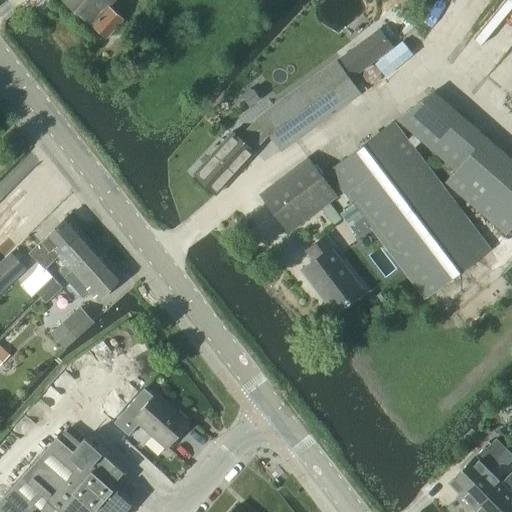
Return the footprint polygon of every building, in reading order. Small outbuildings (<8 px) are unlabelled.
[(108,8),(114,0),(63,0),(92,26),(106,38),(122,20),(108,8)] [(146,39),(159,24),(147,13),(134,28),(146,39)] [(369,62),(357,46),(339,60),(351,75),(369,62)] [(283,151),(359,94),(336,62),(258,118),(283,151)] [(249,106),(258,99),(253,92),(244,99),(249,106)] [(506,235),(511,228),(511,161),(433,92),(397,120),(455,172),(445,183),(506,235)] [(425,300),(491,250),(394,123),(328,173),(425,300)] [(231,133),(193,175),(216,196),(254,154),(231,133)] [(336,197),(307,159),(258,196),(287,233),(320,209),(333,226),(341,220),(328,203),(336,197)] [(57,257),(82,233),(67,216),(30,252),(46,268),(58,257),(57,257)] [(70,271),(95,247),(82,233),(57,257),(58,257),(65,265),(58,272),(64,278),(71,271),(70,271)] [(363,291),(331,249),(334,247),(326,236),(306,251),(313,261),(301,270),(334,313),(363,291)] [(71,271),(64,278),(70,285),(83,299),(90,292),(97,301),(121,277),(95,247),(70,271),(71,271)] [(10,254),(0,263),(0,292),(24,270),(10,254)] [(46,304),(62,289),(53,278),(36,293),(46,304)] [(93,323),(80,308),(51,335),(64,350),(93,323)] [(0,346),(0,366),(10,357),(0,346)] [(144,390),(114,424),(128,436),(139,424),(166,448),(188,423),(156,394),(153,398),(144,390)] [(0,511),(1,511),(125,511),(132,504),(110,485),(122,472),(84,438),(72,451),(56,437),(0,500),(0,511)] [(498,457),(505,449),(496,439),(486,449),(484,448),(475,457),(448,484),(460,496),(498,457)] [(491,473),(500,464),(507,465),(511,460),(511,456),(505,449),(498,457),(460,496),(474,510),(500,483),(491,473)] [(511,495),(509,492),(511,488),(511,471),(500,483),(474,510),(475,511),(500,511),(511,500),(511,495)] [(511,511),(511,500),(500,511),(511,511)]
